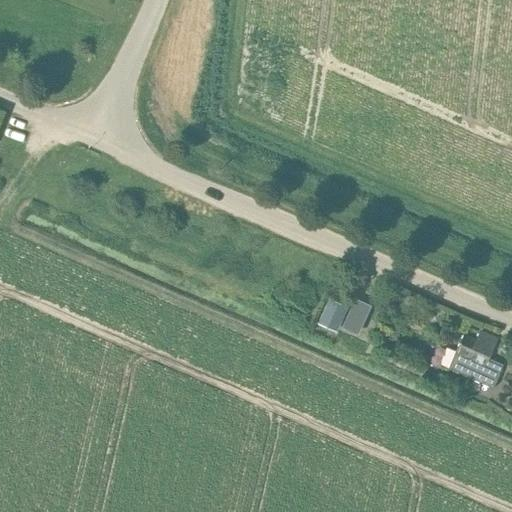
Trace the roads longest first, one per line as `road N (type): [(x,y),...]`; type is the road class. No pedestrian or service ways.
road 1 (unclassified): [(511,324),(96,141)]
road 2 (unclassified): [(96,141),(155,0)]
